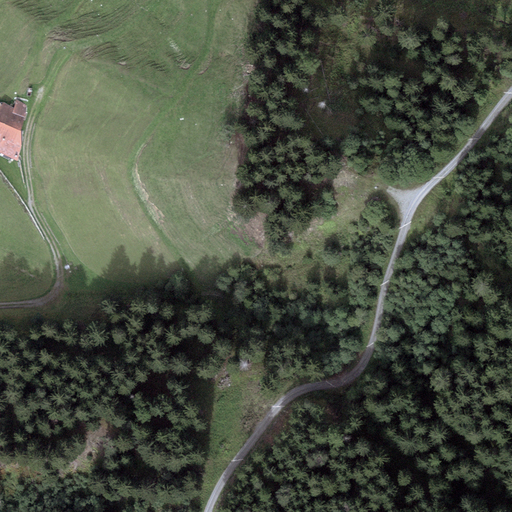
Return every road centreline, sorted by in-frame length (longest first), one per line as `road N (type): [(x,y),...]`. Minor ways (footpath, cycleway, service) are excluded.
road 1 (track): [(214,511),(276,420),(372,344),(411,214),(511,98)]
road 2 (track): [(0,304),(59,297),(62,261),(25,157),(41,99)]
